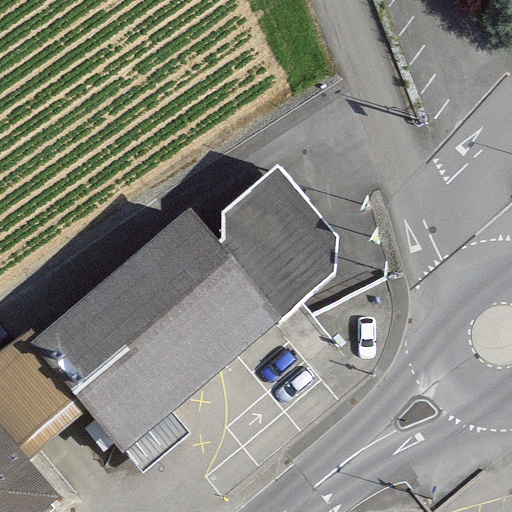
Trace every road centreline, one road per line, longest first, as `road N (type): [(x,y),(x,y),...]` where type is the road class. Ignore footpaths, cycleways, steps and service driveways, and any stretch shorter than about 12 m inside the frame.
road 1 (residential): [(450,274),(348,0)]
road 2 (secondary): [(288,511),(444,391)]
road 3 (secondary): [(450,274),(423,318),(429,369),(444,391)]
